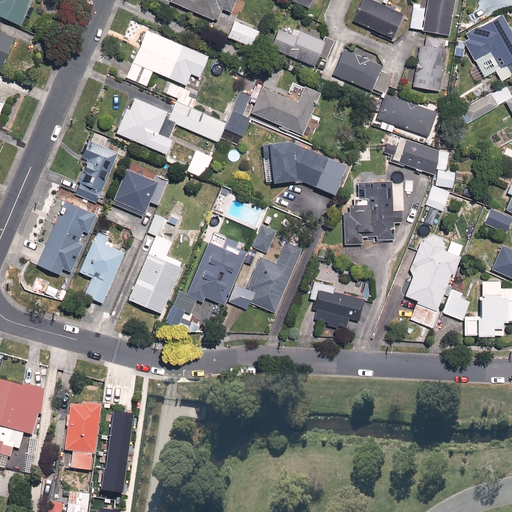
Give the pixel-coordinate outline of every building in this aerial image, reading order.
[(0,0),(0,16),(20,27),(32,0),(0,0)] [(222,10),(230,14),(235,0),(168,0),(168,2),(216,23),(222,10)] [(290,0),(289,3),(309,10),(312,0),(290,0)] [(403,12),(374,0),(358,0),(349,22),(392,39),(403,12)] [(452,0),(423,0),(423,5),(412,3),(408,29),(448,35),(452,0)] [(493,71),(498,80),(511,72),(511,32),(500,12),(463,33),(465,37),(458,41),(471,62),(472,61),(482,77),(493,71)] [(261,33),(232,21),(225,38),(254,50),(261,33)] [(281,21),(270,48),(311,65),(322,38),(281,21)] [(128,60),(131,61),(123,78),(144,87),(151,70),(185,85),(190,75),(198,79),(208,56),(143,27),(128,60)] [(0,30),(0,70),(0,71),(15,36),(0,30)] [(443,47),(445,39),(421,34),(411,86),(440,92),(449,48),(443,47)] [(345,46),(332,74),(380,96),(390,74),(379,69),(382,63),(345,46)] [(163,92),(174,98),(165,119),(215,142),(224,121),(216,117),(220,108),(190,94),(191,91),(168,81),(163,92)] [(323,91),(304,83),(296,102),(261,87),(250,112),(303,136),(323,91)] [(238,91),(231,105),(225,102),(222,110),(227,112),(225,119),(240,126),(253,98),(238,91)] [(373,120),(380,122),(378,127),(392,132),(394,128),(427,141),(438,114),(383,93),(373,120)] [(496,106),(488,93),(464,107),(471,120),(496,106)] [(133,96),(128,110),(123,108),(113,134),(118,136),(151,149),(162,153),(169,137),(157,133),(166,109),(133,96)] [(511,96),(503,102),(511,116),(511,96)] [(396,163),(434,178),(433,182),(448,188),(450,182),(460,158),(406,138),(404,141),(396,138),(388,159),(396,162),(396,163)] [(332,195),(344,164),(290,140),(266,142),(269,183),(290,181),(290,184),(299,182),(332,195)] [(80,158),(76,167),(80,169),(70,192),(95,203),(116,153),(87,141),(82,153),(87,155),(85,160),(80,158)] [(211,158),(194,149),(185,168),(202,177),(211,158)] [(147,203),(155,206),(164,186),(124,168),(110,202),(141,216),(147,203)] [(449,191),(431,185),(424,206),(442,212),(449,191)] [(511,186),(502,209),(511,213),(511,186)] [(62,270),(69,273),(95,218),(62,202),(32,265),(58,277),(62,270)] [(511,216),(489,207),(482,224),(504,233),(511,216)] [(361,238),(393,237),(393,209),(341,210),(341,244),(361,244),(361,238)] [(163,214),(153,210),(145,230),(155,234),(155,233),(163,214)] [(266,256),(276,231),(259,225),(249,250),(266,256)] [(94,229),(90,240),(76,272),(88,277),(81,294),(102,303),(123,254),(105,246),(109,236),(94,229)] [(166,254),(172,241),(155,233),(125,298),(158,313),(182,261),(166,254)] [(418,241),(407,271),(411,273),(402,295),(414,300),(406,321),(430,330),(459,257),(418,241)] [(298,248),(282,242),(274,263),(257,257),(245,287),(234,283),(226,304),(247,312),(249,306),(272,315),(298,248)] [(185,292),(204,301),(204,299),(221,307),(243,259),(207,243),(185,292)] [(511,249),(499,244),(488,268),(511,278),(511,249)] [(479,280),(479,295),(476,295),(476,316),(464,316),(464,334),(480,334),(503,335),(503,322),(511,322),(511,286),(501,287),(501,280),(479,280)] [(470,296),(449,287),(439,311),(460,320),(470,296)] [(345,327),(347,316),(358,318),(362,297),(315,288),(311,309),(309,321),(345,327)] [(191,321),(184,317),(187,313),(171,304),(158,326),(174,335),(178,328),(184,332),(191,321)] [(0,379),(0,456),(8,459),(12,448),(24,452),(43,394),(0,379)] [(145,394),(126,393),(125,416),(144,417),(145,394)] [(99,403),(79,401),(79,405),(69,404),(68,414),(65,414),(62,449),(70,450),(69,470),(89,472),(90,455),(94,455),(99,403)] [(94,481),(103,482),(101,507),(124,508),(126,484),(132,485),(137,426),(99,423),(94,481)] [(85,511),(88,493),(69,491),(65,511),(85,511)]
